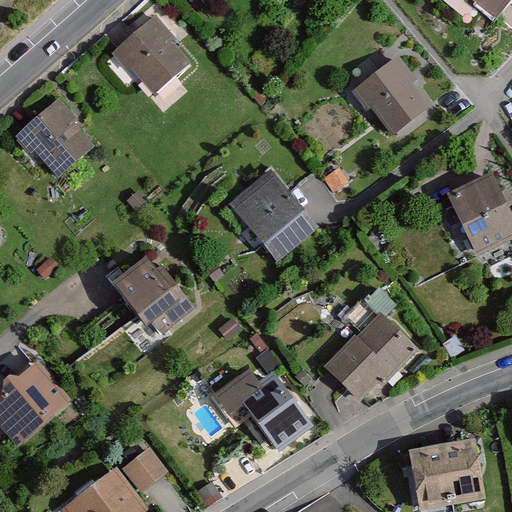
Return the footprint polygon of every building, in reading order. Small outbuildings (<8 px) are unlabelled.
[(459,0),(462,2),(462,0),(468,0),(492,20),(509,0),(459,0)] [(151,18),(107,54),(122,72),(126,69),(150,97),(186,66),(164,40),(167,38),(151,18)] [(392,57),(347,92),(364,114),(369,110),(390,138),(424,111),(404,85),(410,81),(392,57)] [(52,100),(9,137),(24,155),(28,151),(51,179),(88,149),(66,123),(69,120),(52,100)] [(225,204),(269,261),(311,229),(266,171),(225,204)] [(511,227),(485,171),(438,194),(470,259),(511,238),(511,227)] [(106,288),(139,327),(147,321),(160,337),(193,309),(158,267),(150,274),(139,261),(106,288)] [(347,337),(317,368),(354,403),(372,384),(377,388),(412,351),(374,315),(350,340),(347,337)] [(0,436),(10,448),(68,403),(32,364),(13,378),(3,375),(0,377),(0,436)] [(246,378),(239,369),(209,391),(224,412),(238,402),(273,449),(305,425),(262,367),(246,378)] [(404,451),(414,511),(478,500),(468,440),(404,451)] [(145,451),(118,471),(136,494),(163,475),(145,451)] [(143,511),(110,470),(53,511),(143,511)]
